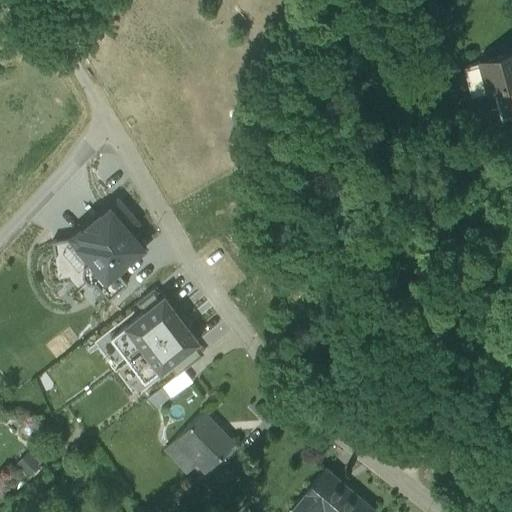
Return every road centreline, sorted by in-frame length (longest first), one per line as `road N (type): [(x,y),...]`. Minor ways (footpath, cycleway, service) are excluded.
road 1 (residential): [(107,124),(193,266),(297,399),(445,511)]
road 2 (residential): [(107,124),(0,236)]
road 3 (residential): [(113,0),(70,30),(107,124)]
